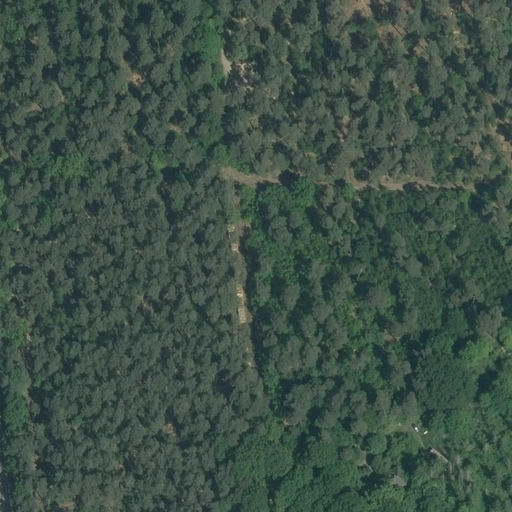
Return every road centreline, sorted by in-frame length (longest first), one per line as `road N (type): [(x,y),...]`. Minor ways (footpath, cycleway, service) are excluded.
road 1 (track): [(511,177),(475,191),(246,186),(212,0)]
road 2 (track): [(246,186),(289,355)]
